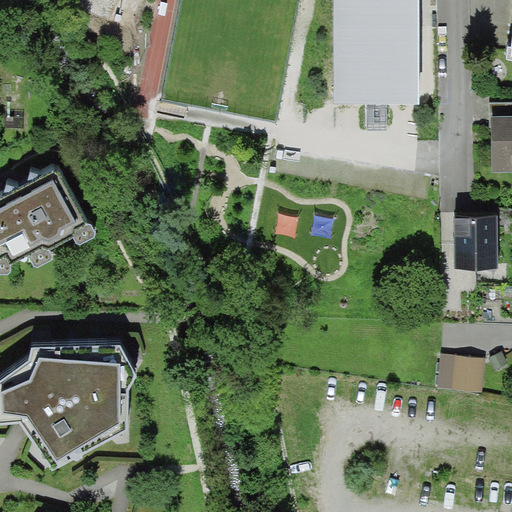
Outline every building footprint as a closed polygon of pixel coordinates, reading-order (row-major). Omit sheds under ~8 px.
[(418,0),(334,0),(335,103),(419,102),(418,0)] [(511,114),(491,115),(492,169),(511,169),(511,114)] [(0,192),(0,274),(8,274),(11,271),(11,264),(30,257),(34,266),(38,267),(52,260),(53,255),(49,250),(74,237),(77,243),(79,245),(94,236),(95,234),(91,224),(87,224),(56,163),(0,192)] [(497,214),(454,215),(455,268),(497,268),(497,214)] [(142,363),(132,337),(34,342),(0,373),(0,424),(21,422),(49,475),(111,440),(116,446),(131,443),(132,389),(142,363)] [(481,392),(485,357),(441,352),(440,362),(427,361),(424,386),(481,392)]
